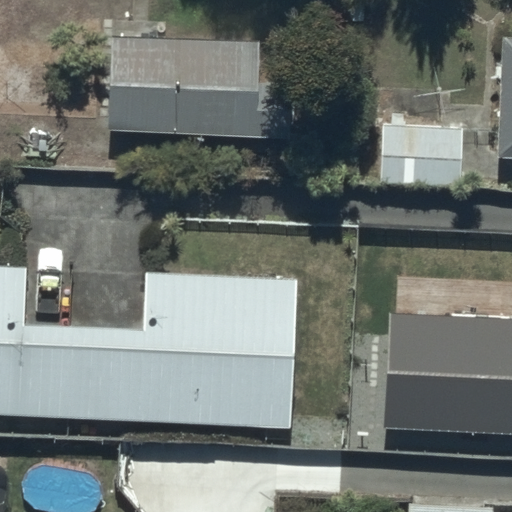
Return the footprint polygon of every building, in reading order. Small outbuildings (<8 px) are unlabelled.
[(263,38),(115,31),(111,124),(293,132),(296,83),(261,81),(263,38)] [(458,125),(379,125),(379,183),(458,183),(458,125)] [(29,261),(0,259),(0,412),(292,424),(298,275),(141,269),(139,322),(27,318),(29,261)] [(511,318),(388,312),(383,428),(511,434),(511,318)] [(495,511),(496,503),(409,501),(408,511),(495,511)]
